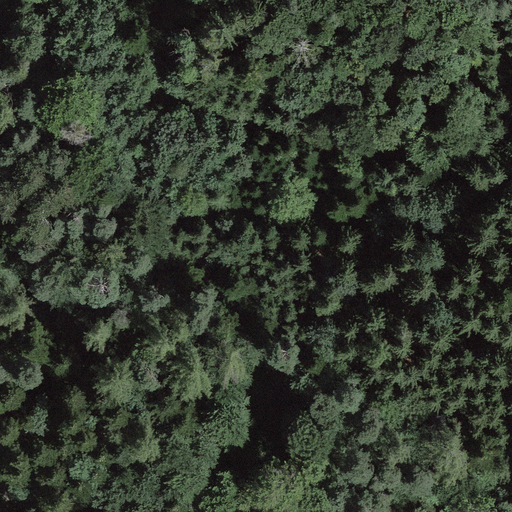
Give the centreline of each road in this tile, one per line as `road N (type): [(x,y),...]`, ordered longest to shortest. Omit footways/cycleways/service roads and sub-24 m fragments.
road 1 (track): [(178,84),(281,125),(360,141),(511,151)]
road 2 (track): [(340,511),(270,498),(194,511)]
